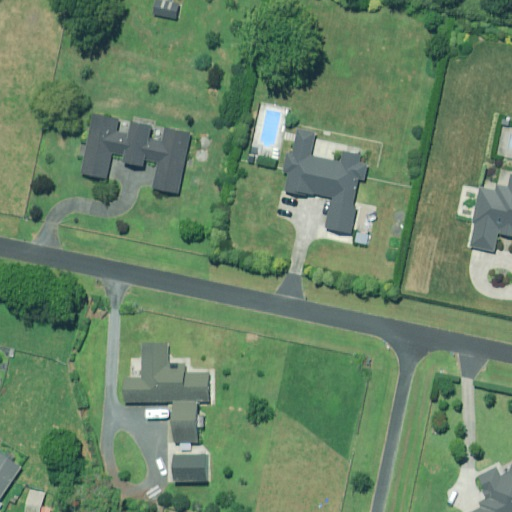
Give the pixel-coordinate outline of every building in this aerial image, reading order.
[(182,5),(158,1),(155,17),(179,21),(182,5)] [(121,121),(96,115),(83,174),(109,180),(115,155),(127,157),(125,163),(147,168),(148,162),(160,165),(155,189),(179,195),(193,134),(169,129),(166,142),(151,139),(154,127),(136,123),(133,136),(118,133),(121,121)] [(356,208),(362,179),(367,180),(370,165),(362,163),(364,156),(344,152),(342,162),(314,156),(319,132),(301,128),(295,154),(290,153),(286,173),(291,174),(288,190),(334,200),(326,239),(351,244),(358,208),(356,208)] [(511,187),(511,188),(500,186),(499,192),(482,189),(472,249),(497,254),(500,235),(511,236),(511,187)] [(171,345),(146,344),(145,380),(128,379),(127,404),(177,405),(176,444),(200,445),(202,405),(212,405),(213,374),(190,373),(190,360),(171,359),(171,345)] [(17,457),(8,451),(6,455),(0,451),(0,504),(1,505),(24,468),(14,462),(17,457)] [(210,455),(175,454),(174,483),(209,484),(210,455)] [(503,472),(501,468),(482,478),(495,504),(478,511),(511,511),(511,473),(503,472)] [(44,511),(48,495),(32,492),(28,511),(44,511)]
